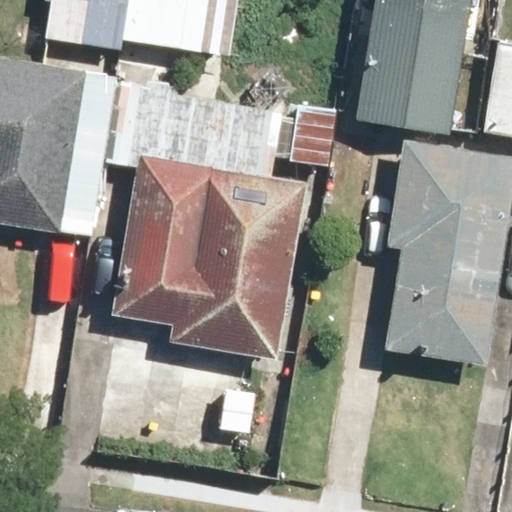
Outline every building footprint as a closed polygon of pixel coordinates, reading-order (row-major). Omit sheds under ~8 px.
[(138,0),(133,43),(225,54),(232,0),(138,0)] [(377,0),(360,117),(444,130),(463,0),(377,0)] [(511,54),(496,52),(484,131),(511,135),(511,54)] [(0,224),(50,232),(71,82),(0,72),(0,224)] [(478,366),(503,164),(406,152),(382,354),(478,366)] [(284,187),(137,168),(118,309),(266,329),(284,187)]
